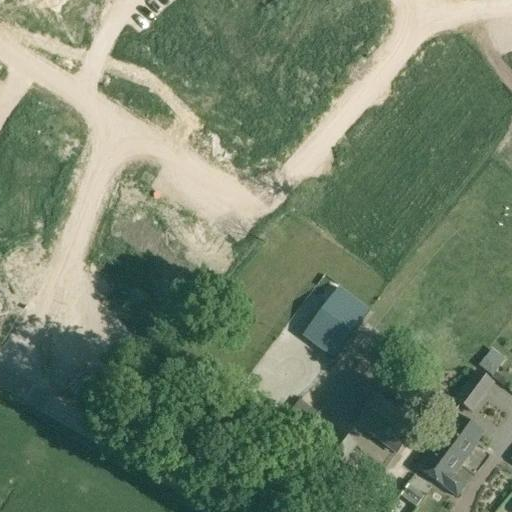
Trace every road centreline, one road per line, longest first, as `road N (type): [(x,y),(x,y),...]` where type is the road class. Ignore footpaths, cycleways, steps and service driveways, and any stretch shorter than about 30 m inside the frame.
road 1 (residential): [(131,127),(252,213),(436,14)]
road 2 (residential): [(0,367),(60,288),(131,127)]
road 3 (tertiary): [(232,511),(0,374)]
road 4 (residential): [(0,45),(131,127)]
